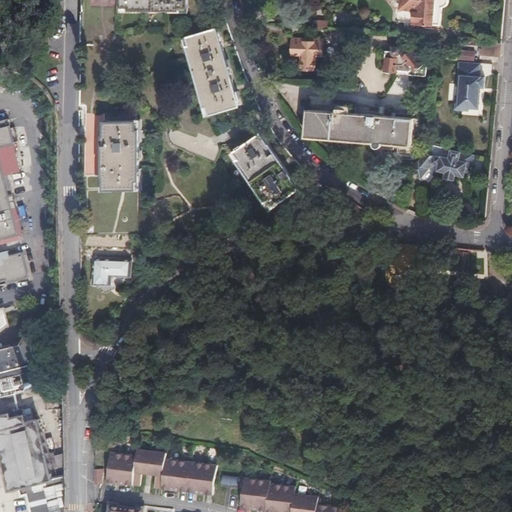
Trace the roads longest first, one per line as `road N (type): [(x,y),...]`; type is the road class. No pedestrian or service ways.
road 1 (residential): [(414,224),(229,245),(168,277),(96,354)]
road 2 (residential): [(74,352),(71,0)]
road 3 (residential): [(414,224),(300,147),(258,87),(227,0)]
road 4 (residential): [(511,17),(492,239)]
road 5 (unknown): [(258,87),(375,95),(397,87),(402,73)]
